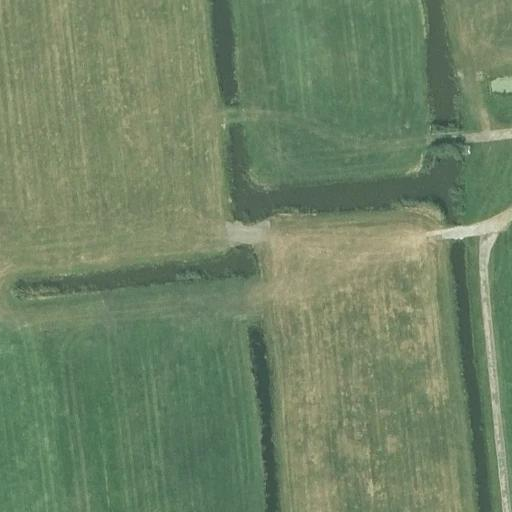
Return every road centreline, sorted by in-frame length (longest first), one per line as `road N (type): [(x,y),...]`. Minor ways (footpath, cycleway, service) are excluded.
road 1 (track): [(511,136),(366,145),(283,116),(197,111)]
road 2 (track): [(508,511),(483,265),(488,234),(511,219)]
road 3 (track): [(488,234),(431,239),(287,307),(238,313)]
